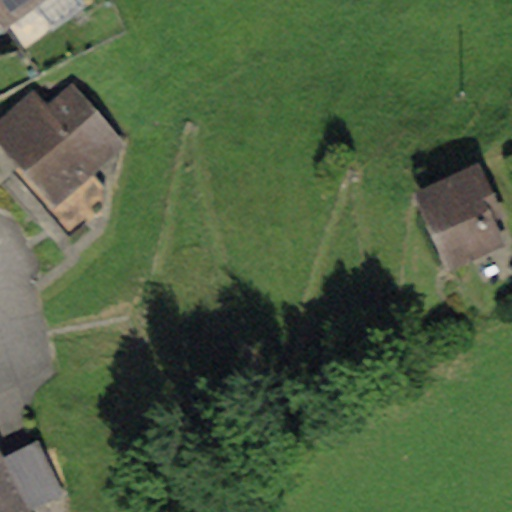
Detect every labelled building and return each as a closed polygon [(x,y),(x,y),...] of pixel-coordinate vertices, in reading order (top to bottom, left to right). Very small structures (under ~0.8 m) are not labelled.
[(0,0),(8,9),(20,0),(0,0)] [(32,107),(0,134),(51,196),(111,147),(68,95),(48,112),(54,120),(47,125),(32,107)] [(475,176),(425,200),(453,260),(491,241),(481,220),(493,214),(475,176)] [(35,446),(10,457),(34,505),(59,493),(35,446)] [(0,511),(12,511),(0,487),(0,511)]
